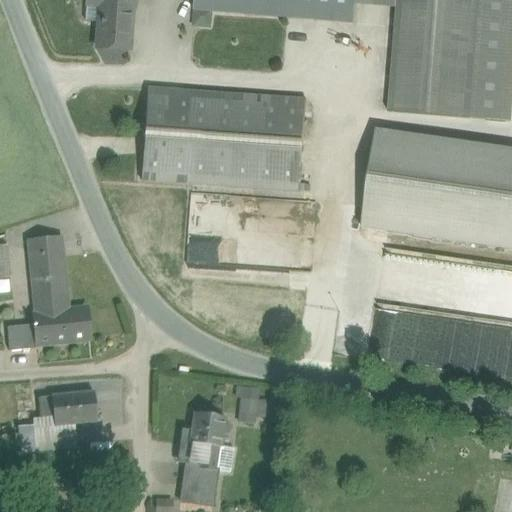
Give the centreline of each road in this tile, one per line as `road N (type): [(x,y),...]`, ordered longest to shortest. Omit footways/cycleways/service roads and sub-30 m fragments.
road 1 (residential): [(146,318),(229,361),(511,413)]
road 2 (residential): [(16,0),(146,318)]
road 3 (track): [(374,85),(50,85)]
road 4 (track): [(141,511),(144,369)]
road 5 (residential): [(146,318),(144,369),(62,382)]
